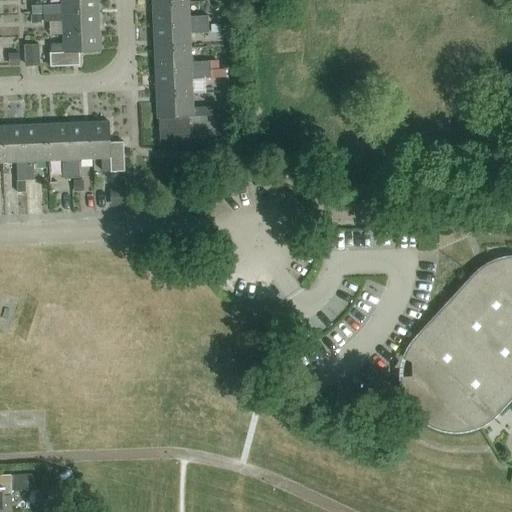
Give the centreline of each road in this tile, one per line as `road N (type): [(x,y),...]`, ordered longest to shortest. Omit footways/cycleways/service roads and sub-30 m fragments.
road 1 (residential): [(260,240),(222,228),(0,238)]
road 2 (residential): [(0,86),(109,77),(128,46),(126,0)]
